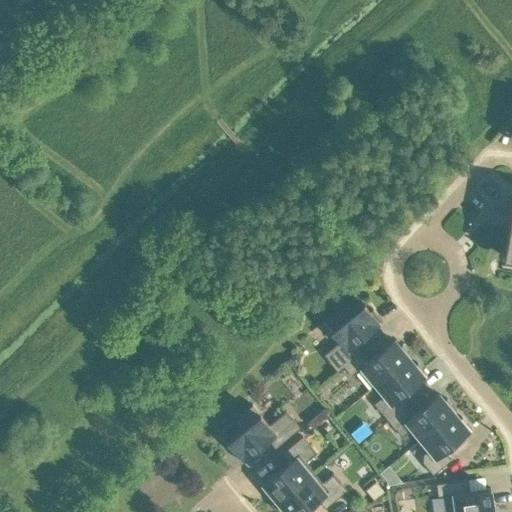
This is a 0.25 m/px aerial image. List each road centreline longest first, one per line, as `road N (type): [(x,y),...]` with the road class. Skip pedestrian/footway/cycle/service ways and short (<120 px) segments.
road 1 (residential): [(422,325),(511,432)]
road 2 (residential): [(423,229),(454,256),(460,277),(454,297),(422,325)]
